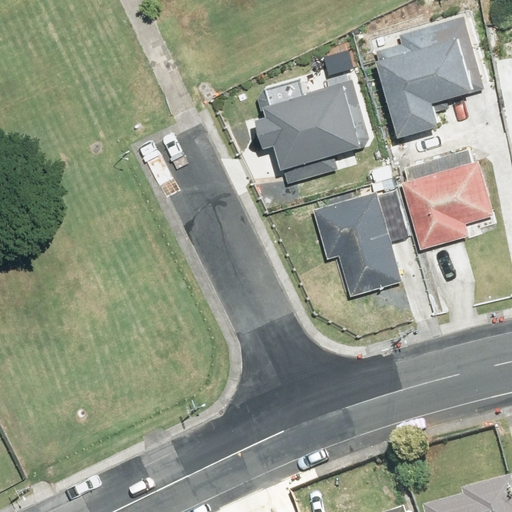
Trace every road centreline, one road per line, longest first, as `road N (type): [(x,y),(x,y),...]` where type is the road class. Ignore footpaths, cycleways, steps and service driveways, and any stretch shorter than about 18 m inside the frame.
road 1 (residential): [(173,144),(298,422)]
road 2 (residential): [(298,422),(511,361)]
road 3 (residential): [(107,511),(298,422)]
